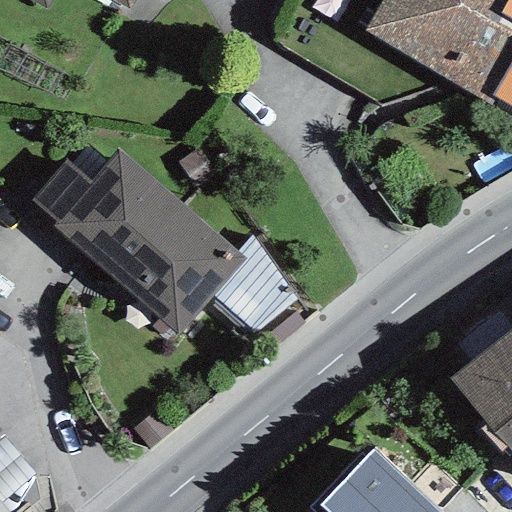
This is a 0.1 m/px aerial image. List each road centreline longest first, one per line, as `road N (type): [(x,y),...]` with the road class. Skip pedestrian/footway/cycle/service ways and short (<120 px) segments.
road 1 (tertiary): [(511,224),(332,356),(145,511)]
road 2 (unknown): [(405,303),(231,0)]
